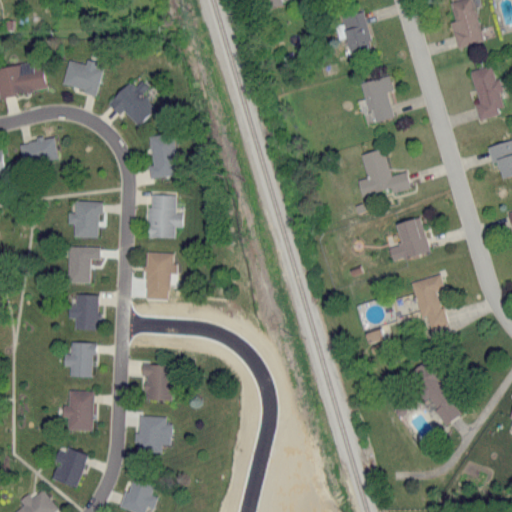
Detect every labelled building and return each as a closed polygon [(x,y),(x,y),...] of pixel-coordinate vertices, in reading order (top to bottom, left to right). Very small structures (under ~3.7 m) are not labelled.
[(482,39),(472,0),(451,0),(449,1),(454,20),(450,20),(457,46),(482,39)] [(372,47),(362,9),(341,15),(351,52),(372,47)] [(68,57),(61,82),(94,92),(102,68),(95,66),(97,60),(86,57),(84,62),(68,57)] [(0,94),(45,85),(39,58),(0,66),(0,94)] [(478,115),(505,109),(497,77),(494,78),(491,64),(470,69),(478,101),(474,101),(478,115)] [(392,115),(385,91),(392,89),(387,73),(360,81),(368,109),(371,108),(375,120),(392,115)] [(129,80),(106,100),(118,113),(122,108),(137,124),(154,107),(140,92),(146,86),(140,79),(134,85),(129,80)] [(148,134),(151,163),(147,164),(149,176),(176,173),(172,132),(148,134)] [(18,143),(23,163),(57,155),(52,135),(18,143)] [(498,177),(511,172),(511,137),(489,143),(498,177)] [(356,178),(360,194),(390,187),(391,191),(409,186),(405,170),(390,174),(383,146),(360,152),(366,175),(356,178)] [(174,212),(175,193),(148,192),(148,235),(173,235),(174,225),(181,225),(181,212),(174,212)] [(98,236),(99,199),(74,199),(74,211),(67,211),(67,222),(73,222),(73,235),(98,236)] [(395,221),(400,242),(387,245),(391,258),(428,249),(419,215),(395,221)] [(67,280),(88,280),(89,257),(98,257),(99,246),(68,245),(67,280)] [(168,271),(176,271),(176,262),(172,262),(172,251),(146,250),(144,296),(167,297),(168,271)] [(411,279),(419,315),(426,314),(430,329),(445,326),(437,289),(443,287),(439,272),(411,279)] [(74,327),(97,328),(98,293),(75,292),(75,303),(67,302),(67,315),(74,316),(74,327)] [(198,303),(143,301),(143,322),(177,324),(177,330),(197,331),(198,303)] [(93,340),(70,340),(69,352),(63,352),(63,364),(69,364),(69,374),(92,375),(93,340)] [(461,412),(426,359),(408,371),(425,398),(428,397),(445,422),(461,412)] [(143,398),(168,398),(169,363),(141,362),(140,374),(144,374),(143,398)] [(66,428),(91,428),(92,389),(68,388),(68,404),(62,403),(61,415),(67,416),(66,428)] [(165,415),(136,413),(135,449),(160,450),(161,443),(169,443),(170,422),(164,422),(165,415)] [(58,460),(52,477),(74,486),(86,455),(59,444),(53,458),(58,460)] [(153,507),(157,496),(150,493),(154,483),(133,475),(127,490),(124,488),(118,504),(137,511),(142,511),(146,504),(153,507)] [(28,495),(11,511),(12,511),(50,511),(57,506),(40,488),(30,498),(28,495)]
